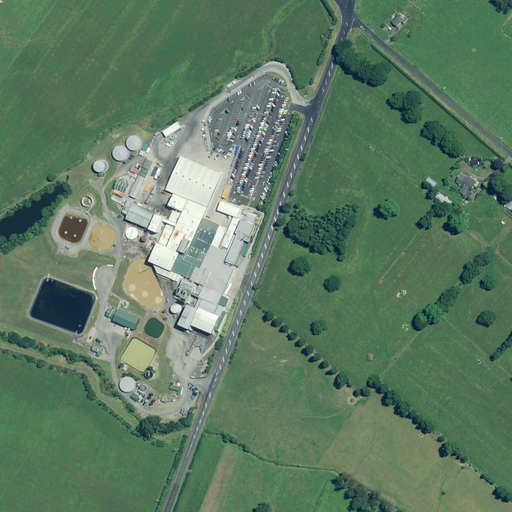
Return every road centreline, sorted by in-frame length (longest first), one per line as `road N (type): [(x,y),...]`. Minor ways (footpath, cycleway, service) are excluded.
road 1 (unclassified): [(163,511),(349,11)]
road 2 (unclassified): [(511,154),(349,11)]
